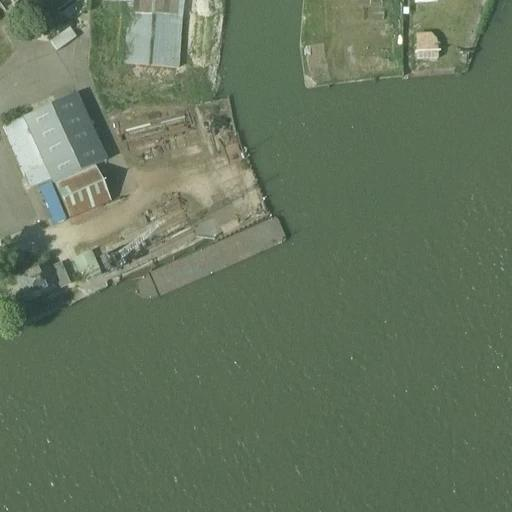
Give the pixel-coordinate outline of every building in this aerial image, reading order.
[(94,0),(94,1),(124,4),(123,12),(119,65),(120,65),(132,66),(131,76),(150,77),(148,101),(174,101),(175,86),(177,69),(176,69),(180,19),(193,20),(194,0),(94,0)] [(69,28),(50,42),(57,52),(76,38),(69,28)] [(22,119),(1,128),(28,189),(49,180),(52,185),(53,185),(68,220),(109,203),(93,167),(104,162),(74,96),(22,119)] [(107,163),(96,167),(99,177),(111,172),(107,163)] [(90,252),(71,261),(78,279),(80,278),(96,271),(98,270),(90,252)] [(56,290),(68,285),(60,266),(48,271),(44,262),(12,276),(24,304),(56,291),(56,290)]
